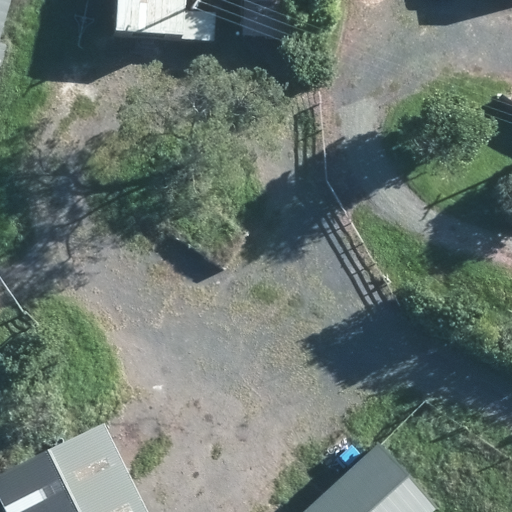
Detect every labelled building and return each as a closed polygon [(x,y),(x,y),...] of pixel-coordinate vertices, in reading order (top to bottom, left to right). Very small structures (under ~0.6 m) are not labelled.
[(0,0),(0,80),(23,0),(0,0)] [(193,0),(126,0),(124,43),(226,49),(227,20),(193,18),(193,0)] [(292,0),(249,0),(249,49),(292,49),(292,0)] [(148,511),(112,436),(0,490),(0,496),(7,511),(148,511)] [(443,511),(388,452),(323,511),(443,511)]
